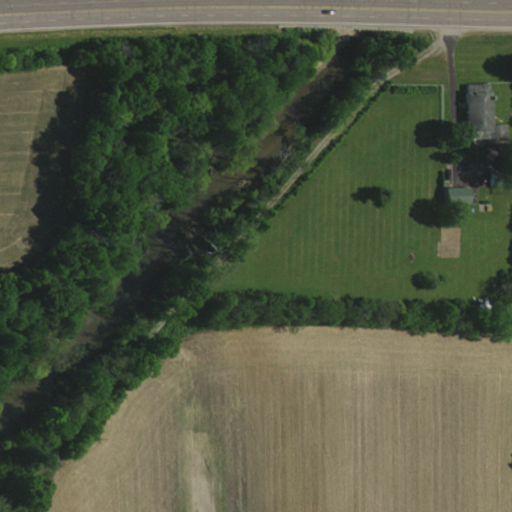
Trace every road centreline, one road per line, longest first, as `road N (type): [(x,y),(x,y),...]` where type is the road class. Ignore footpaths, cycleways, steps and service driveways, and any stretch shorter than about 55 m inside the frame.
road 1 (primary): [(278,4),(0,13)]
road 2 (primary): [(415,7),(278,4)]
